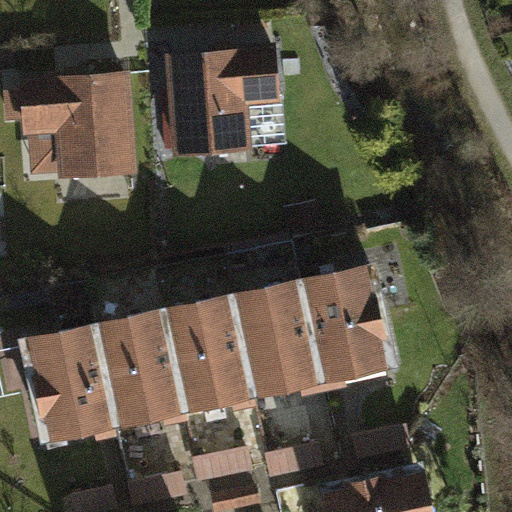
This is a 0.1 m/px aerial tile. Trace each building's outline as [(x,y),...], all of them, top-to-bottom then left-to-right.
[(274,45),(170,51),(176,145),(248,141),(245,95),(277,93),(274,45)] [(122,69),(22,75),(22,86),(5,87),(7,116),(24,115),(25,124),(60,122),(63,166),(128,162),(122,69)] [(320,373),(391,358),(369,255),(298,270),(320,373)] [(251,388),(319,374),(298,270),(229,284),(251,388)] [(182,403),(251,388),(229,284),(160,298),(182,403)] [(114,417),(182,403),(160,299),(92,313),(114,417)] [(45,432),(113,418),(92,314),(23,328),(45,432)] [(434,511),(422,455),(319,478),(325,511),(434,511)]
